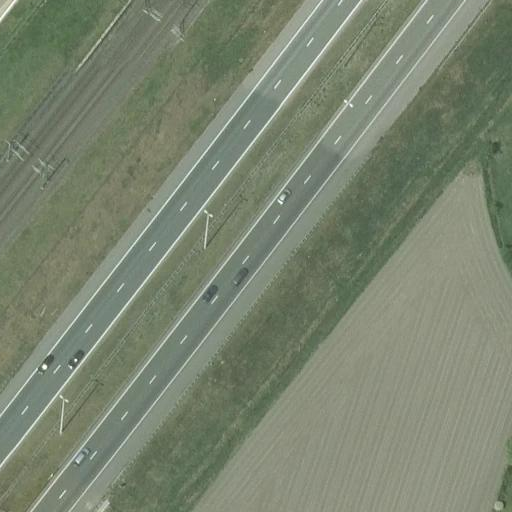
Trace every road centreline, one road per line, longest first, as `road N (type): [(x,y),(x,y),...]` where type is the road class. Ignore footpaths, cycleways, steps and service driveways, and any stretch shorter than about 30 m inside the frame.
road 1 (motorway): [(52,511),(441,0)]
road 2 (motorway): [(334,0),(0,441)]
